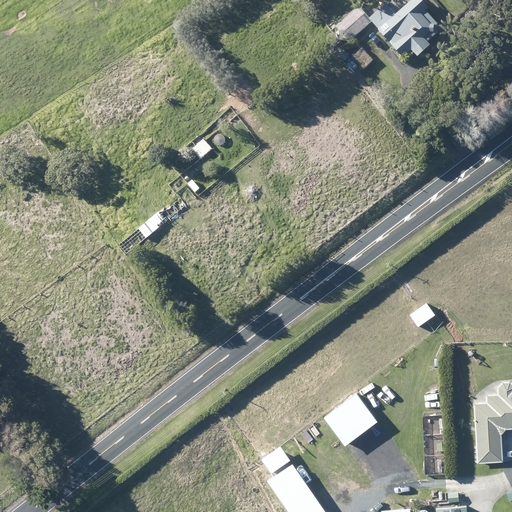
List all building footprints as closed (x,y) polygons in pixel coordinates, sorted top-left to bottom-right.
[(427,10),(418,0),(415,0),(396,17),(386,6),(369,20),(402,58),(411,51),(416,57),(427,47),(429,41),(441,31),(425,12),(427,10)] [(371,23),(358,8),(336,27),(349,41),(371,23)] [(140,230),(147,239),(169,223),(160,212),(139,229),(140,230)] [(511,385),(498,385),(498,397),(488,397),(488,405),(476,405),(476,463),(500,463),(499,431),(511,430),(511,387),(511,388),(511,385)] [(291,461),(281,447),(262,460),(271,474),(291,461)] [(326,511),(293,464),(268,482),(288,511),(326,511)]
